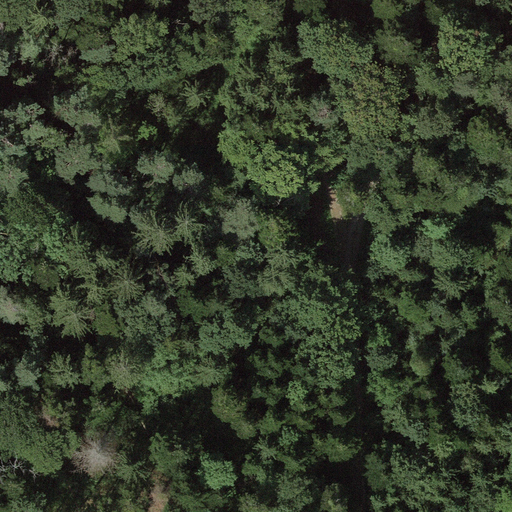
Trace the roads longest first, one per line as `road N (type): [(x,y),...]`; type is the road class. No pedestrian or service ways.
road 1 (track): [(437,0),(390,135),(362,325),(360,511)]
road 2 (track): [(291,0),(362,325)]
